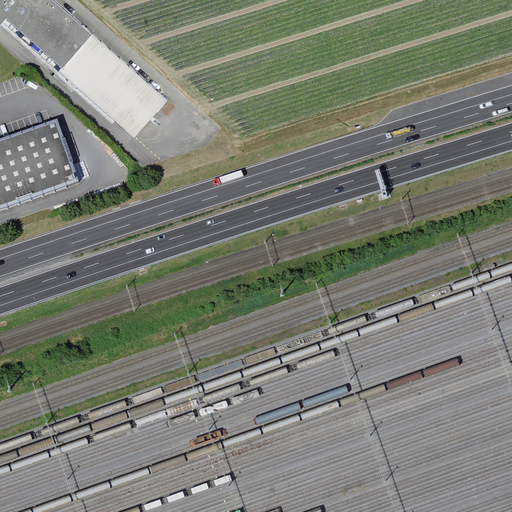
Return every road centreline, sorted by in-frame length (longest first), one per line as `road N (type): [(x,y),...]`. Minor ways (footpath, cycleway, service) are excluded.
road 1 (motorway): [(511,102),(0,267)]
road 2 (motorway): [(0,296),(511,131)]
road 3 (unknown): [(0,38),(141,154),(165,152),(189,126),(188,103),(71,0)]
